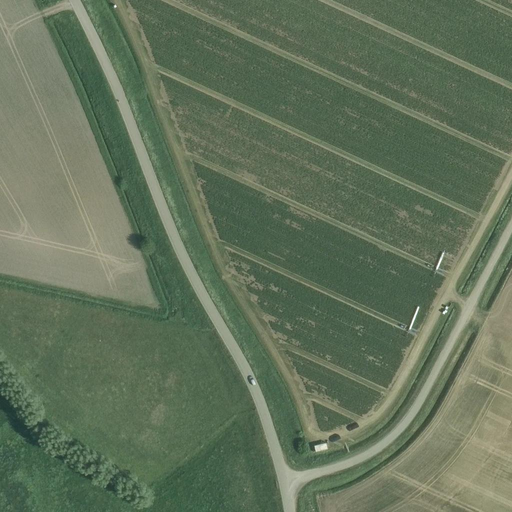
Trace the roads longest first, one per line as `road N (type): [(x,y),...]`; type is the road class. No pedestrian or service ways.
road 1 (unclassified): [(284,483),(261,406),(186,265),(74,0)]
road 2 (unclassified): [(284,483),(355,460),(395,434),(511,226)]
